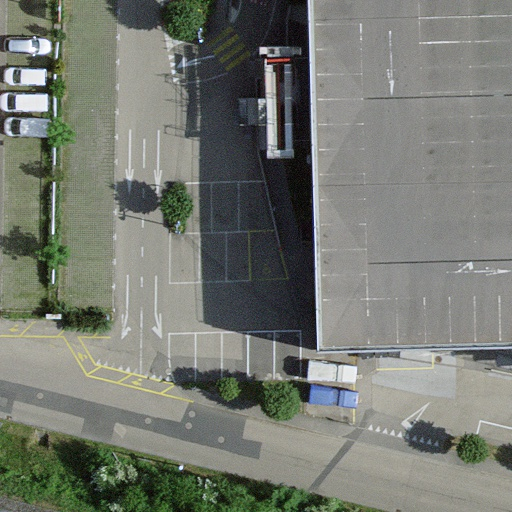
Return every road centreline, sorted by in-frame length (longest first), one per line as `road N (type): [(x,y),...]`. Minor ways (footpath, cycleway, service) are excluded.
road 1 (residential): [(0,380),(511,507)]
road 2 (unknown): [(428,0),(428,234),(451,248),(511,250)]
